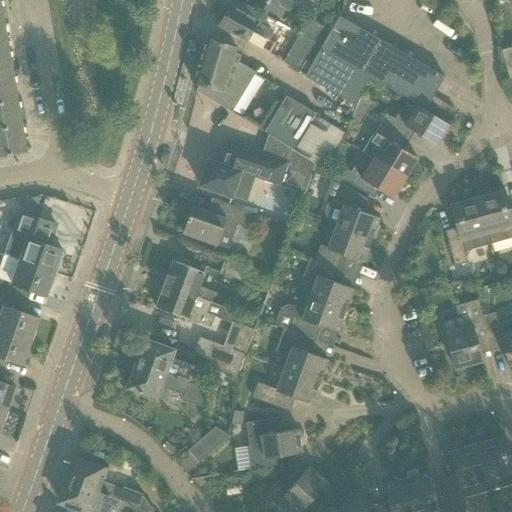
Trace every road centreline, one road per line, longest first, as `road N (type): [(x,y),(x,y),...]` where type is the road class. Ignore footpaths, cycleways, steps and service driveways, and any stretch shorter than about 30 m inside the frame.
road 1 (residential): [(511,398),(441,407),(423,401),(395,376),(380,336),(384,285),(410,219),(493,115)]
road 2 (tertiary): [(58,409),(130,202)]
road 3 (tertiary): [(130,202),(181,0)]
road 4 (residential): [(200,511),(121,430),(58,409)]
road 5 (residential): [(61,175),(35,0)]
